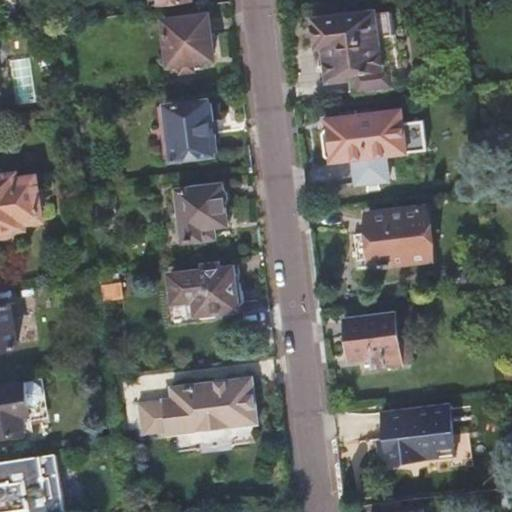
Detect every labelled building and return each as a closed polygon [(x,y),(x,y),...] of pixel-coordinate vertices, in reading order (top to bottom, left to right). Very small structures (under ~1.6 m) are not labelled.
[(0,0),(0,21),(0,20),(0,7),(19,4),(18,0),(0,0)] [(328,81),(347,78),(347,74),(355,73),(356,80),(358,93),(394,89),(391,68),(382,69),(379,38),(396,36),(393,12),(360,17),(359,13),(313,19),(316,48),(324,47),(328,81)] [(207,14),(163,19),(169,63),(180,62),(181,71),(193,69),(192,60),(212,58),(207,14)] [(207,99),(164,105),(171,160),(214,155),(207,99)] [(328,128),(323,135),(325,156),(332,161),(427,150),(423,122),(403,124),(401,110),(357,116),(356,112),(350,112),(350,116),(339,118),(340,126),(328,128)] [(15,174),(0,176),(0,232),(25,228),(24,221),(42,218),(35,178),(16,181),(15,174)] [(181,189),(171,190),(174,211),(181,210),(183,221),(179,221),(181,241),(214,236),(213,225),(228,223),(222,184),(181,189)] [(426,208),(368,214),(375,267),(432,260),(426,208)] [(204,271),(171,275),(175,300),(195,297),(197,312),(201,312),(201,318),(217,316),(216,310),(236,307),(236,305),(240,304),(242,300),(240,285),(234,286),(231,267),(220,269),(219,263),(203,265),(204,271)] [(0,349),(16,347),(9,304),(0,305),(0,349)] [(396,313),(346,319),(351,357),(372,355),(374,367),(402,363),(396,313)] [(141,402),(137,402),(138,407),(139,407),(143,432),(141,432),(142,437),(146,436),(146,435),(168,432),(168,435),(257,423),(252,377),(171,388),(172,398),(164,399),(164,401),(141,404),(141,402)] [(0,437),(25,433),(23,420),(37,417),(32,383),(18,385),(17,384),(0,386),(0,437)] [(393,463),(428,459),(428,451),(456,448),(451,404),(383,412),(387,437),(388,451),(392,450),(393,463)] [(20,463),(0,466),(0,511),(64,511),(62,494),(53,495),(51,482),(60,481),(56,457),(30,461),(30,458),(20,460),(20,463)]
